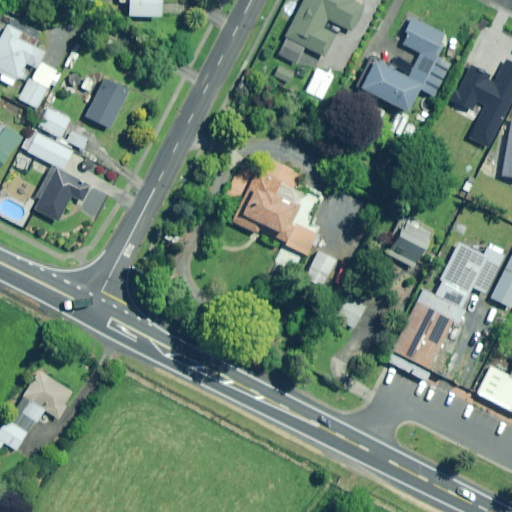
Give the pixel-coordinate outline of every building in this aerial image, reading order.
[(127,0),(127,17),(159,18),(159,4),(164,4),(163,0),(127,0)] [(302,0),(283,38),(304,48),(323,58),(334,35),(322,29),(326,20),(349,32),(364,2),(359,0),(302,0)] [(0,81),(12,88),(24,64),(35,69),(30,81),(27,79),(17,100),(36,110),(55,72),(38,64),(44,53),(32,47),(39,33),(4,15),(0,23),(0,81)] [(460,43),(409,18),(397,43),(410,49),(398,74),(372,61),(357,89),(406,113),(418,90),(433,97),(460,43)] [(304,48),(283,38),(274,55),(295,66),(304,48)] [(333,77),(316,69),(305,93),(322,100),(333,77)] [(92,80),(84,77),(80,90),(89,93),(92,80)] [(128,91),(103,78),(83,118),(108,130),(128,91)] [(38,128),(61,139),(59,143),(67,147),(69,143),(83,149),(89,138),(65,127),(69,118),(47,108),(38,128)] [(511,118),(510,118),(499,176),(511,178),(511,118)] [(2,130),(0,128),(0,175),(1,176),(10,165),(4,160),(21,139),(5,126),(2,130)] [(50,165),(55,168),(61,171),(71,152),(30,131),(20,149),(50,165)] [(300,190),(242,164),(228,195),(239,200),(229,221),(257,234),(260,226),(280,236),(277,243),(305,256),(314,235),(290,223),(298,204),(294,202),(300,190)] [(55,168),(50,165),(33,197),(39,200),(33,211),(57,223),(70,197),(80,203),(89,185),(61,171),(55,168)] [(436,234),(402,216),(383,253),(416,270),(436,234)] [(458,237),(396,351),(432,371),(495,257),(458,237)] [(335,260),(317,252),(304,280),(322,288),(335,260)] [(511,305),(511,253),(490,299),(510,309),(511,305)] [(350,367),(335,357),(322,376),(337,386),(350,367)] [(472,393),(511,413),(511,374),(488,362),(472,393)] [(28,432),(30,433),(43,413),(56,421),(66,405),(64,403),(72,391),(40,371),(23,397),(9,420),(28,432)] [(9,420),(3,416),(0,421),(0,445),(1,445),(14,453),(28,432),(9,420)]
